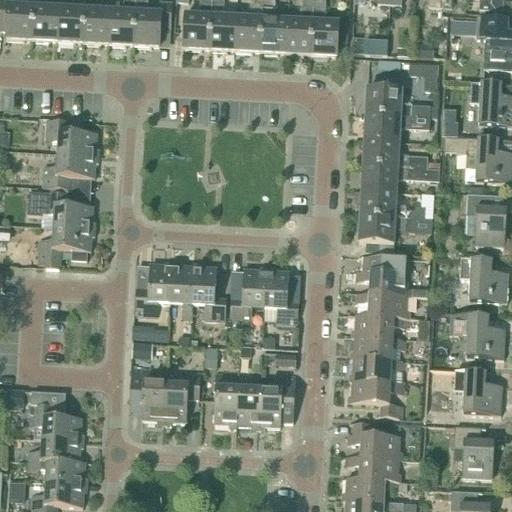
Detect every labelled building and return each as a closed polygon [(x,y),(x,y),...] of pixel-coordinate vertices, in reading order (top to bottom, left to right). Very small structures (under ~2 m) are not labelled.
[(8,10),(7,36),(6,45),(33,46),(34,0),(22,0),(22,10),(8,10)] [(34,0),(33,46),(57,47),(59,12),(45,12),(46,0),(34,0)] [(73,0),(72,13),(59,12),(57,47),(83,48),(85,0),(73,0)] [(85,0),(83,48),(109,50),(110,15),(96,14),(97,0),(85,0)] [(109,50),(134,51),(136,0),(123,0),(123,16),(110,15),(109,50)] [(160,7),(159,18),(147,17),(147,0),(136,0),(134,51),(159,52),(160,32),(170,33),(172,7),(160,7)] [(209,55),(212,0),(176,0),(176,7),(187,7),(187,0),(199,0),(199,19),(185,19),(183,54),(209,55)] [(223,0),(212,0),(209,55),(235,56),(237,21),(223,21),(223,0)] [(237,21),(235,56),(260,58),(263,0),(251,0),(250,22),(237,21)] [(274,0),(263,0),(260,58),(285,59),(287,24),(274,23),(274,0)] [(285,59),(311,60),(314,0),(301,0),(301,25),(287,24),(285,59)] [(314,0),(311,60),(337,62),(339,27),(325,26),(325,0),(314,0)] [(378,0),(378,8),(390,9),(390,0),(378,0)] [(390,0),(390,9),(401,9),(401,0),(390,0)] [(440,0),(428,0),(428,11),(440,11),(440,0)] [(440,0),(440,11),(452,12),(452,0),(440,0)] [(479,0),(479,14),(491,14),(491,0),(479,0)] [(491,0),(491,14),(503,15),(503,0),(491,0)] [(0,35),(7,36),(8,10),(8,4),(0,3),(0,35)] [(511,74),(511,35),(503,35),(503,23),(477,22),(476,42),(486,43),(484,73),(511,74)] [(452,38),(465,38),(465,26),(453,25),(452,38)] [(339,27),(338,46),(347,47),(348,28),(339,27)] [(433,62),(433,48),(414,47),(414,62),(433,62)] [(398,51),(398,60),(410,61),(410,51),(398,51)] [(409,67),(409,79),(425,80),(424,95),(437,95),(438,68),(409,67)] [(511,132),(511,100),(500,100),(501,87),(470,85),(469,107),(478,107),(477,130),(511,132)] [(367,93),(365,119),(430,122),(431,110),(401,109),(402,95),(367,93)] [(431,111),(431,123),(438,123),(439,111),(431,111)] [(430,122),(365,119),(364,144),(399,146),(400,133),(429,134),(430,122)] [(58,147),(57,159),(99,161),(99,154),(96,154),(97,137),(66,136),(67,125),(46,124),(45,146),(58,147)] [(442,130),(442,140),(451,140),(452,130),(442,130)] [(0,135),(0,151),(9,152),(9,136),(0,135)] [(498,144),(467,142),(445,141),(444,156),(457,157),(457,159),(466,160),(465,173),(474,174),(474,186),(511,188),(511,157),(497,157),(498,144)] [(399,159),(399,146),(364,144),(363,170),(427,173),(428,161),(399,159)] [(99,161),(57,159),(57,171),(43,171),(42,192),(69,193),(70,183),(95,184),(95,168),(98,168),(99,161)] [(397,184),(427,186),(438,186),(439,174),(427,173),(363,170),(361,195),(397,197),(397,184)] [(396,211),(397,197),(361,195),(360,220),(425,224),(425,212),(396,211)] [(69,199),(29,197),(28,220),(42,221),(42,219),(54,220),(54,232),(95,234),(95,227),(93,227),(93,212),(69,210),(69,199)] [(474,240),(474,250),(504,252),(506,214),(493,213),(493,200),(467,199),(466,220),(465,239),(474,240)] [(360,220),(358,247),(366,247),(365,257),(393,259),(395,234),(424,236),(425,224),(360,220)] [(8,239),(8,232),(0,231),(0,243),(3,244),(8,239)] [(62,255),(73,256),(72,266),(87,267),(88,257),(91,257),(92,241),(94,241),(95,234),(54,232),(53,245),(40,244),(39,268),(44,268),(44,272),(61,273),(62,255)] [(358,275),(357,285),(370,286),(370,298),(408,300),(408,301),(410,301),(411,294),(408,294),(409,278),(408,278),(409,263),(363,261),(363,276),(358,275)] [(506,308),(508,277),(491,277),(492,265),(461,263),(459,283),(469,284),(468,306),(506,308)] [(171,308),(173,267),(166,267),(166,269),(150,268),(149,294),(136,293),(134,320),(157,321),(157,308),(171,308)] [(179,268),(173,267),(171,308),(182,309),(181,322),(191,323),(192,310),(195,269),(194,269),(194,271),(179,270),(179,268)] [(195,269),(192,310),(204,310),(203,324),(224,325),(226,303),(215,302),(216,272),(202,271),(202,269),(195,269)] [(264,314),(266,273),(258,272),(258,274),(243,274),(242,304),(231,303),(230,326),(251,327),(252,313),(264,314)] [(274,273),(266,273),(264,314),(276,314),(276,328),(297,329),(298,307),(287,307),(289,276),(274,275),(274,273)] [(408,300),(370,298),(356,297),(356,307),(369,308),(368,320),(407,322),(407,323),(409,323),(410,316),(407,316),(408,301),(408,300)] [(368,320),(355,319),(354,333),(352,333),(351,342),(354,342),(393,344),(393,343),(393,332),(406,333),(407,323),(407,322),(368,320)] [(489,321),(458,319),(450,319),(449,339),(466,340),(465,362),(503,364),(505,334),(489,333),(489,321)] [(133,330),(133,343),(144,343),(145,330),(133,330)] [(189,351),(189,341),(179,341),(178,350),(189,351)] [(393,344),(354,342),(353,357),(350,356),(349,364),(352,364),(352,365),(353,365),(353,364),(391,366),(392,353),(405,354),(405,344),(393,343),(393,344)] [(275,345),(264,345),(263,354),(275,354),(275,345)] [(132,348),(132,359),(144,360),(144,348),(132,348)] [(255,363),(255,352),(240,351),(239,362),(255,363)] [(216,373),(217,355),(205,354),(204,372),(216,373)] [(295,372),(296,361),(287,361),(287,372),(295,372)] [(353,365),(352,365),(351,379),(348,379),(348,386),(351,386),(351,385),(390,388),(390,387),(391,375),(404,376),(404,366),(391,366),(353,364),(353,365)] [(164,430),(166,388),(153,388),(154,374),(132,373),(130,400),(143,401),(141,425),(157,426),(157,429),(164,430)] [(501,420),(502,390),(485,389),(486,377),(455,375),(455,386),(454,394),(454,396),(463,396),(462,419),(501,420)] [(178,389),(166,388),(164,430),(171,430),(171,427),(186,427),(188,404),(199,404),(200,377),(179,376),(178,389)] [(235,430),(236,430),(238,392),(226,392),(226,378),(216,378),(213,429),(229,430),(229,433),(235,433),(235,430)] [(260,388),(247,388),(248,379),(238,379),(238,392),(236,430),(251,431),(251,435),(258,435),(260,388)] [(280,433),(281,427),(293,428),(294,409),(295,382),(273,381),(272,389),(260,388),(258,435),(265,435),(265,432),(280,433)] [(351,386),(350,400),(347,400),(347,408),(380,410),(380,421),(401,422),(402,410),(389,410),(389,397),(402,398),(403,388),(390,387),(390,388),(351,385),(351,386)] [(21,397),(8,396),(7,416),(20,416),(21,397)] [(82,423),(64,422),(66,398),(32,396),(30,430),(43,431),(42,444),(83,446),(84,439),(81,439),(82,423)] [(360,449),(359,461),(360,461),(360,462),(399,464),(398,465),(401,465),(401,457),(398,457),(399,442),(375,440),(375,430),(354,428),(353,439),(348,439),(347,449),(360,449)] [(493,457),(494,446),(480,445),(480,433),(454,432),(453,453),(463,453),(462,483),(492,485),(493,457)] [(28,455),(28,465),(79,467),(80,453),(83,454),(83,446),(42,444),(41,456),(28,455)] [(360,461),(359,461),(347,461),(347,471),(359,472),(358,484),(359,484),(397,486),(398,486),(400,487),(400,479),(397,479),(398,465),(399,464),(360,462),(360,461)] [(46,488),(88,491),(88,484),(85,484),(86,468),(79,467),(28,465),(27,475),(46,475),(46,488)] [(424,493),(438,493),(438,479),(424,479),(424,493)] [(397,486),(398,486),(397,486),(359,484),(358,484),(346,483),(346,499),(342,498),(342,505),(345,505),(345,506),(346,506),(346,504),(383,507),(384,506),(384,495),(397,496),(397,486)] [(87,498),(88,491),(46,488),(45,501),(32,500),(31,511),(83,511),(84,498),(87,498)] [(490,511),(490,510),(476,509),(476,496),(450,495),(449,511),(490,511)]
